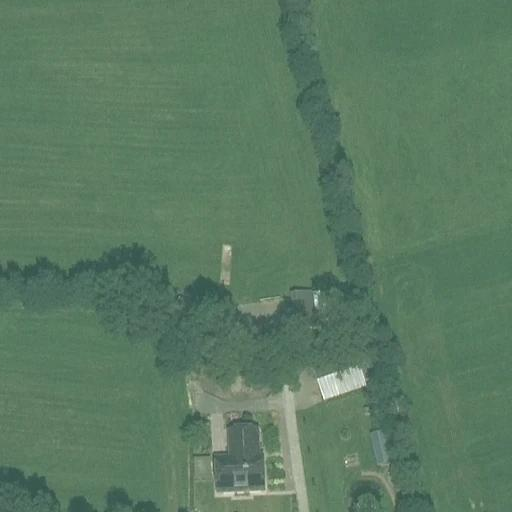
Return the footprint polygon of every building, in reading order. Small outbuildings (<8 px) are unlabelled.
[(189,233),(221,233),(222,188),(189,188),(189,233)] [(228,286),(226,245),(153,248),(154,258),(145,259),(147,290),(228,286)] [(230,348),(239,320),(180,302),(171,331),(230,348)] [(324,402),(365,388),(353,354),(312,368),(324,402)] [(218,495),(249,493),(264,493),(262,458),(258,459),(257,432),(230,434),(231,460),(217,461),(218,495)] [(216,462),(200,462),(201,477),(216,476),(216,462)]
